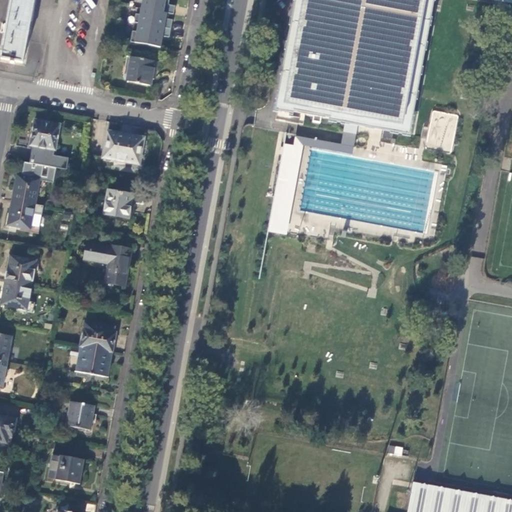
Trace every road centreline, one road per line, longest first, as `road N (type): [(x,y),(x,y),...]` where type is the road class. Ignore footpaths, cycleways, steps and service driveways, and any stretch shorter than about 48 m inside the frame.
road 1 (residential): [(175,117),(102,511)]
road 2 (tertiary): [(217,125),(147,511)]
road 3 (residential): [(175,117),(9,86)]
road 4 (tertiary): [(241,0),(217,125)]
